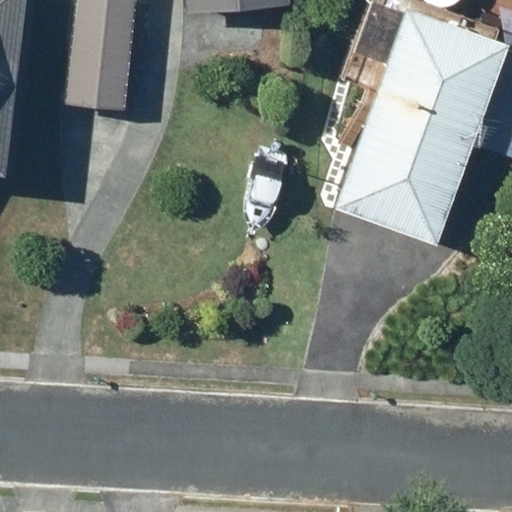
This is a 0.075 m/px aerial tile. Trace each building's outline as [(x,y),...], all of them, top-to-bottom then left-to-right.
[(0,0),(0,113),(14,0),(0,0)] [(135,0),(72,0),(61,100),(123,107),(135,0)] [(166,0),(168,16),(266,8),(265,0),(166,0)] [(300,213),(400,249),(438,145),(450,149),(456,132),(444,128),(472,49),(372,13),(370,19),(355,14),(336,67),(351,72),(300,213)] [(511,63),(488,56),(456,147),(494,160),(511,110),(511,63)]
